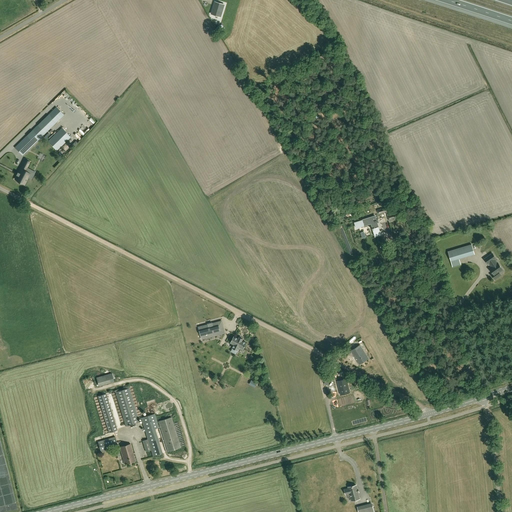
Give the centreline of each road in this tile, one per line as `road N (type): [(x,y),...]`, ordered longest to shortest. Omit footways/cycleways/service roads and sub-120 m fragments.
road 1 (track): [(427,414),(8,193)]
road 2 (secondary): [(48,511),(484,397)]
road 3 (unknown): [(484,397),(437,271),(396,250),(378,217)]
